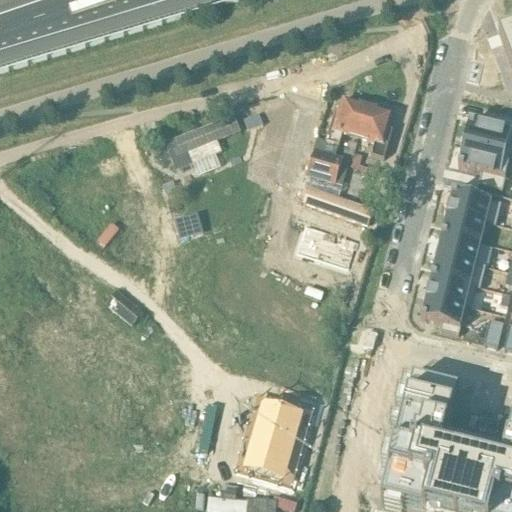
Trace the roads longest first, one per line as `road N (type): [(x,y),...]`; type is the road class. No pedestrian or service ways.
road 1 (residential): [(0,119),(397,0)]
road 2 (residential): [(397,346),(389,322),(473,0)]
road 3 (residential): [(397,346),(356,511)]
